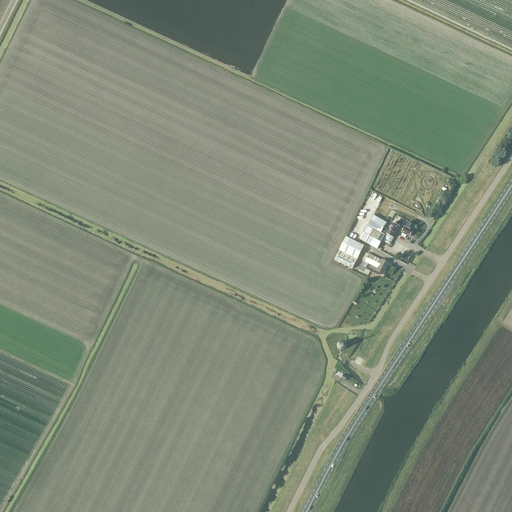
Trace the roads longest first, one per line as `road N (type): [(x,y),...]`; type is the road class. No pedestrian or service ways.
road 1 (unclassified): [(511,155),(390,340),(373,379),(319,449),(288,511)]
road 2 (primary): [(306,511),(349,432),(511,185)]
road 3 (track): [(384,511),(511,297)]
